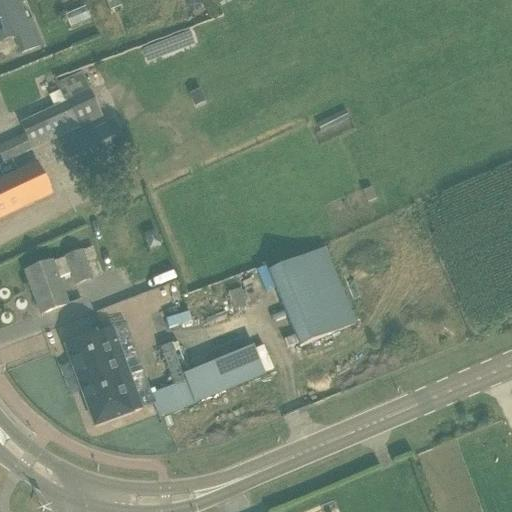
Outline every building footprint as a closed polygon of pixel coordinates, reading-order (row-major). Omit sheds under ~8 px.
[(0,45),(13,40),(19,55),(42,46),(32,20),(28,22),(19,0),(12,0),(0,5),(0,45)] [(65,103),(76,126),(100,114),(81,73),(57,84),(59,87),(66,102),(65,103)] [(186,98),(193,112),(208,104),(200,90),(186,98)] [(0,147),(0,155),(4,162),(76,126),(65,103),(19,124),(25,136),(0,147)] [(317,125),(321,133),(350,119),(346,110),(317,125)] [(77,178),(129,149),(113,120),(61,149),(77,178)] [(0,181),(0,219),(22,209),(51,195),(37,165),(8,178),(0,181)] [(363,192),(368,203),(375,200),(370,189),(363,192)] [(269,271),(302,349),(356,325),(324,248),(269,271)] [(26,273),(41,315),(67,305),(58,279),(70,275),(74,287),(93,280),(82,250),(64,257),(64,259),(26,273)] [(201,317),(233,306),(226,284),(193,294),(201,317)] [(94,428),(141,410),(111,329),(83,340),(79,336),(69,340),(68,345),(64,347),(94,428)] [(149,396),(159,420),(266,375),(253,346),(182,376),(170,344),(158,349),(173,386),(149,396)]
